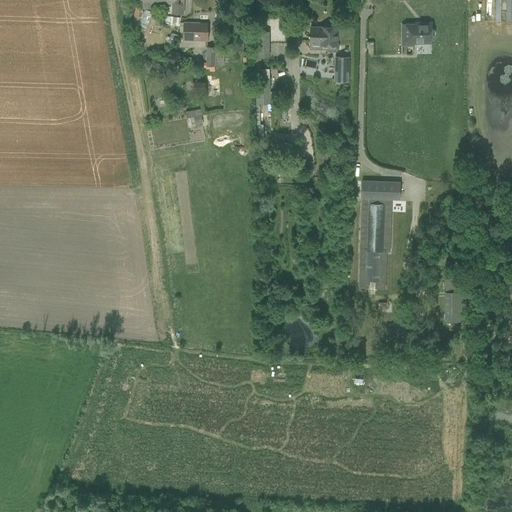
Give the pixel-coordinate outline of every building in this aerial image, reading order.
[(140,0),(140,8),(155,8),(155,5),(166,5),(166,13),(182,13),(182,3),(182,0),(140,0)] [(134,44),(136,45),(141,38),(145,40),(155,13),(136,7),(132,26),(134,44)] [(165,16),(165,23),(170,24),(174,25),(179,26),(181,17),(171,16),(165,16)] [(183,40),(207,41),(208,24),(200,24),(200,23),(184,22),(183,40)] [(415,23),(415,24),(402,24),(402,45),(413,45),(413,40),(416,40),(416,42),(417,42),(418,43),(422,43),(423,42),(431,42),(431,37),(433,37),(434,35),(434,30),(433,29),(431,29),(431,23),(415,23)] [(310,25),(309,43),(310,43),(309,49),(321,49),(321,46),(338,46),(339,26),(310,25)] [(210,71),(214,71),(215,64),(224,65),(224,49),(215,49),(215,47),(207,47),(206,62),(198,62),(198,69),(210,69),(210,71)] [(334,81),(348,81),(349,56),(334,56),(334,81)] [(256,78),(256,103),(271,103),(270,78),(256,78)] [(195,82),(195,91),(205,91),(205,82),(195,82)] [(375,288),(386,289),(387,251),(390,251),(392,199),(400,200),(401,181),(362,180),(358,288),(369,288),(369,281),(375,281),(375,288)] [(444,292),(445,322),(463,322),(462,291),(444,292)]
